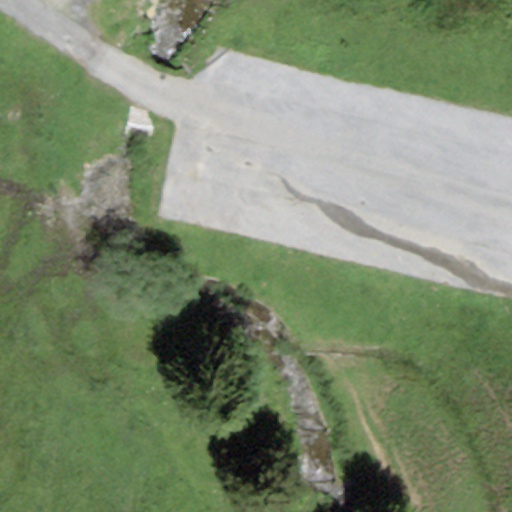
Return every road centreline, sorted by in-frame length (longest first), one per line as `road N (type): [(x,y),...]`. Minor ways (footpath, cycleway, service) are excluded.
road 1 (unclassified): [(219,146),(511,209)]
road 2 (track): [(219,146),(187,109),(21,0)]
